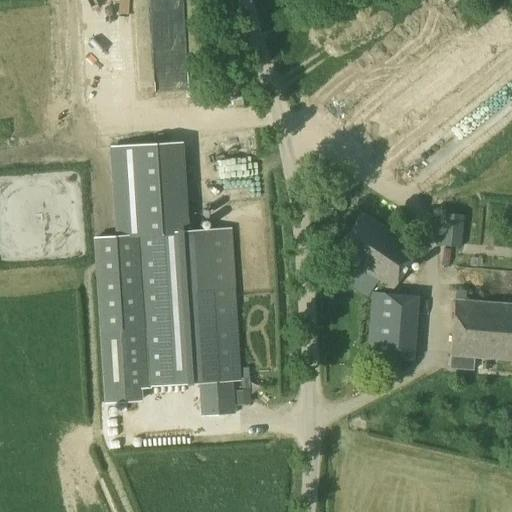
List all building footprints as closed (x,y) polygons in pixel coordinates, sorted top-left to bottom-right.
[(398,100),(378,112),(384,121),(403,109),(398,100)] [(241,382),(232,228),(188,231),(182,141),(109,147),(115,236),(93,237),(103,404),(142,401),(141,389),(199,385),(201,417),(235,415),(233,383),(241,382)] [(376,283),(392,292),(420,249),(363,211),(333,254),(344,263),(335,277),(367,298),(376,283)] [(466,215),(442,213),(439,246),(462,248),(463,236),(465,236),(466,215)] [(454,299),(449,357),(448,370),(473,372),(474,359),(511,362),(511,303),(464,300),(465,291),(456,290),(455,299),(454,299)] [(371,292),(371,294),(366,357),(413,361),(418,296),(391,294),(371,292)]
